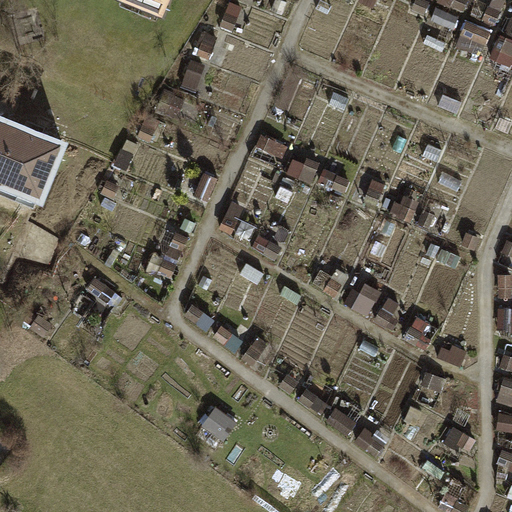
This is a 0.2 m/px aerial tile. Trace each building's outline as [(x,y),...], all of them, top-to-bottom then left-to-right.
[(122,0),(121,3),(159,18),(161,12),(166,13),(171,0),(122,0)] [(426,5),(416,0),(410,13),(420,18),(426,5)] [(468,0),(466,0),(438,0),(437,3),(462,14),(468,0)] [(286,5),(276,1),(272,11),(281,15),(286,5)] [(458,19),(435,9),(430,21),(452,31),(458,19)] [(499,16),(485,10),(480,21),(494,27),(499,16)] [(236,20),(224,15),(219,28),(231,33),(236,20)] [(511,21),(507,20),(502,33),(511,37),(511,21)] [(492,34),(465,22),(459,38),(485,49),(492,34)] [(217,37),(203,31),(193,54),(215,63),(220,51),(213,48),(217,37)] [(511,65),(511,47),(497,40),(487,62),(509,72),(511,65)] [(255,52),(236,44),(232,54),(251,62),(255,52)] [(203,70),(190,65),(180,89),(193,94),(203,70)] [(511,78),(491,70),(486,81),(506,89),(511,78)] [(434,81),(421,75),(415,90),(427,96),(434,81)] [(235,80),(229,78),(223,92),(229,95),(235,80)] [(303,83),(291,78),(287,86),(299,91),(303,83)] [(174,97),(164,93),(156,113),(166,117),(174,97)] [(348,102),(332,95),(327,107),(343,113),(348,102)] [(165,127),(145,118),(136,139),(146,143),(150,133),(161,137),(165,127)] [(0,119),(0,189),(37,204),(62,144),(0,119)] [(284,148),(259,137),(253,149),(279,160),(284,148)] [(138,147),(128,143),(117,170),(137,179),(141,169),(131,164),(138,147)] [(198,148),(188,144),(183,158),(192,162),(198,148)] [(439,154),(426,148),(422,155),(436,161),(439,154)] [(312,185),(320,166),(307,160),(299,179),(312,185)] [(123,177),(111,172),(102,194),(114,199),(123,177)] [(217,182),(202,176),(193,198),(207,204),(217,182)] [(344,196),(349,184),(335,178),(330,190),(344,196)] [(374,208),(383,187),(371,182),(362,202),(374,208)] [(492,196),(472,187),(468,197),(488,206),(492,196)] [(387,214),(408,223),(418,201),(405,195),(400,206),(392,203),(387,214)] [(113,207),(100,202),(95,212),(109,218),(113,207)] [(189,208),(185,206),(176,228),(189,233),(198,212),(189,208)] [(244,213),(231,207),(222,227),(235,233),(237,228),(251,235),(256,223),(242,217),(244,213)] [(441,222),(421,213),(416,224),(436,233),(441,222)] [(409,233),(384,222),(381,228),(406,239),(409,233)] [(188,241),(174,235),(165,255),(179,261),(188,241)] [(511,244),(505,242),(499,254),(511,260),(511,244)] [(281,250),(269,243),(260,258),(272,265),(281,250)] [(442,247),(431,243),(425,257),(435,262),(442,247)] [(175,269),(163,264),(158,277),(169,282),(175,269)] [(348,275),(338,270),(324,297),(334,302),(348,275)] [(510,279),(497,279),(497,302),(511,302),(510,279)] [(86,292),(106,307),(114,296),(94,281),(86,292)] [(382,294),(359,281),(344,308),(367,320),(375,305),(382,294)] [(397,307),(385,300),(372,323),(393,336),(400,324),(391,319),(397,307)] [(191,308),(183,319),(194,327),(202,316),(191,308)] [(511,320),(511,309),(497,308),(494,327),(511,329),(511,320)] [(223,348),(230,336),(219,329),(212,341),(223,348)] [(421,334),(410,329),(403,342),(414,347),(421,334)] [(379,353),(364,345),(360,352),(374,361),(379,353)] [(448,354),(440,350),(436,359),(459,369),(465,355),(450,349),(448,354)] [(251,369),(258,359),(247,351),(240,361),(251,369)] [(511,371),(511,360),(502,356),(497,367),(511,373),(511,371)] [(339,378),(327,372),(323,380),(335,386),(339,378)] [(444,383),(425,376),(420,388),(440,395),(444,383)] [(511,395),(511,380),(500,378),(495,404),(510,407),(511,395)] [(288,397),(296,386),(285,379),(278,390),(288,397)] [(324,389),(313,380),(298,401),(309,409),(324,389)] [(405,409),(394,403),(389,412),(401,418),(405,409)] [(215,407),(206,429),(231,439),(240,418),(215,407)] [(420,414),(409,408),(397,432),(408,438),(420,414)] [(355,425),(334,411),(326,423),(348,437),(355,425)] [(511,418),(498,414),(494,428),(511,434),(511,418)] [(475,442),(452,430),(446,442),(468,454),(475,442)] [(385,449),(363,434),(355,445),(377,460),(385,449)] [(511,457),(500,452),(495,464),(511,471),(511,457)] [(446,473),(426,458),(418,468),(438,483),(446,473)]
